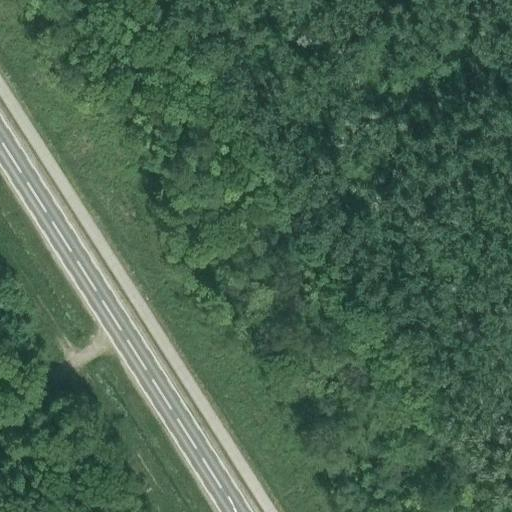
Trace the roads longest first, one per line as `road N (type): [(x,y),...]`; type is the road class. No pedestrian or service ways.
road 1 (secondary): [(235,511),(0,140)]
road 2 (track): [(0,234),(174,511)]
road 3 (track): [(0,426),(121,332)]
